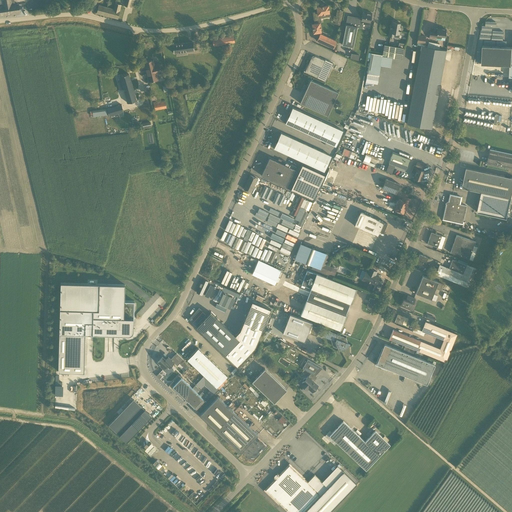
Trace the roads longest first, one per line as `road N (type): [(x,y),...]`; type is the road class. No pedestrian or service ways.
road 1 (unclassified): [(249,476),(153,384),(142,355),(178,308),(299,44),(293,0)]
road 2 (unclassified): [(249,476),(345,375),(379,322),(444,165),(478,11)]
road 3 (track): [(0,77),(40,259),(36,413),(82,425),(189,511)]
road 4 (unclassified): [(0,21),(72,15),(171,30),(293,0)]
road 5 (track): [(345,375),(505,511)]
